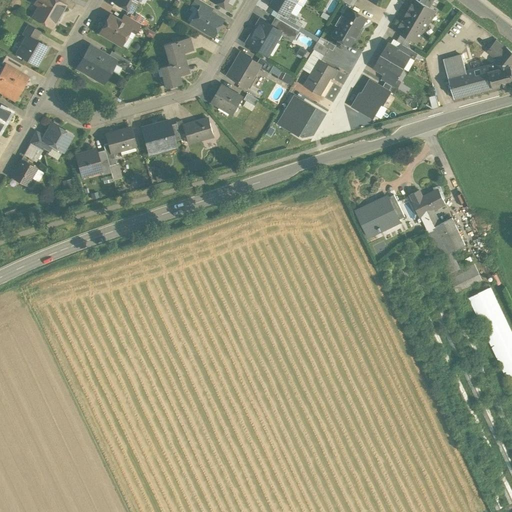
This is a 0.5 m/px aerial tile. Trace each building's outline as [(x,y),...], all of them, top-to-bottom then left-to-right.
[(58,1),(55,0),(36,0),(35,1),(39,4),(32,17),(52,29),(65,6),(58,1)] [(71,1),(68,0),(58,0),(58,1),(65,6),(71,9),(75,4),(71,1)] [(116,0),(115,3),(131,12),(138,0),(137,0),(116,0)] [(212,7),(199,0),(195,0),(191,6),(198,10),(200,7),(209,13),(212,7)] [(210,0),(228,10),(234,0),(210,0)] [(290,12),(296,2),(291,0),(271,0),(269,4),(280,10),(288,15),(290,12)] [(420,2),(416,0),(413,0),(408,9),(430,22),(436,11),(430,8),(420,2)] [(209,13),(200,7),(198,10),(191,23),(213,36),(222,20),(209,13)] [(366,18),(348,8),(333,35),(332,38),(338,41),(339,39),(346,42),(351,46),(362,28),(360,27),(366,18)] [(430,22),(408,9),(402,20),(423,33),(430,22)] [(276,18),(299,31),(302,25),(298,23),(299,21),(296,19),(297,17),(290,12),(288,15),(280,10),(276,18)] [(120,21),(109,15),(107,20),(109,21),(102,34),(118,44),(123,35),(126,36),(129,31),(131,28),(120,21)] [(140,24),(124,15),(120,21),(131,28),(129,31),(134,34),(140,24)] [(299,31),(276,18),(271,25),(281,31),(281,33),(293,40),(299,31)] [(271,25),(260,19),(247,42),(259,49),(260,47),(267,50),(273,40),(275,41),(281,33),(281,31),(271,25)] [(423,33),(402,20),(395,31),(401,34),(411,40),(417,44),(423,33)] [(39,32),(28,25),(23,35),(27,37),(27,36),(34,40),(39,32)] [(411,40),(401,34),(397,41),(402,44),(407,47),(411,40)] [(34,40),(27,36),(27,37),(22,46),(27,49),(22,57),(36,65),(47,48),(34,40)] [(189,38),(164,44),(170,65),(185,61),(185,60),(184,60),(182,53),(192,50),(189,38)] [(336,45),(325,39),(322,44),(329,48),(333,50),(336,45)] [(346,42),(339,39),(338,41),(337,43),(337,45),(341,47),(343,47),(346,42)] [(505,48),(495,41),(487,51),(497,59),(505,48)] [(322,44),(318,42),(313,49),(314,49),(324,55),(329,48),(322,44)] [(399,49),(388,43),(381,56),(403,68),(410,56),(399,49)] [(407,47),(402,44),(399,49),(410,56),(414,59),(417,53),(407,47)] [(108,56),(92,47),(85,59),(83,58),(77,68),(93,78),(95,75),(102,80),(109,69),(111,70),(114,64),(116,61),(108,56)] [(505,48),(497,59),(494,64),(487,66),(493,88),(511,82),(511,66),(511,64),(511,51),(506,47),(505,48)] [(314,49),(303,69),(311,74),(320,59),(322,60),(324,55),(314,49)] [(129,62),(111,51),(108,56),(116,61),(114,64),(124,70),(129,62)] [(257,62),(242,54),(235,66),(233,65),(228,75),(241,82),(242,81),(249,85),(259,67),(261,64),(257,62)] [(23,65),(6,55),(0,64),(6,67),(6,66),(18,73),(23,65)] [(487,66),(466,71),(462,57),(461,55),(443,60),(454,99),(493,88),(487,66)] [(403,68),(381,56),(374,68),(384,74),(395,81),(396,80),(403,68)] [(274,65),(261,57),(257,62),(261,64),(259,67),(269,73),(274,65)] [(322,60),(320,59),(311,74),(304,86),(320,95),(330,78),(332,78),(337,70),(322,60)] [(170,65),(160,68),(166,88),(181,84),(178,76),(188,73),(185,62),(185,61),(170,65)] [(6,67),(0,76),(0,90),(13,98),(25,77),(18,73),(6,66),(6,67)] [(395,81),(384,74),(381,79),(385,82),(391,86),(397,88),(400,83),(396,80),(395,81)] [(381,105),(383,106),(391,92),(388,91),(391,86),(385,82),(382,87),(370,80),(362,93),(381,105)] [(242,97),(221,85),(212,102),(220,107),(221,104),(234,112),(242,97)] [(259,100),(247,93),(244,99),(255,106),(259,100)] [(372,119),(381,105),(362,93),(360,93),(352,107),(372,119)] [(315,109),(294,96),(286,110),(307,122),(315,109)] [(10,110),(0,104),(0,132),(5,124),(3,123),(10,110)] [(307,122),(286,110),(278,123),(299,136),(307,122)] [(183,126),(185,133),(187,143),(203,139),(202,138),(213,134),(209,118),(183,126)] [(181,120),(175,122),(176,123),(179,135),(185,133),(183,126),(181,120)] [(169,121),(153,126),(153,125),(141,128),(149,155),(176,147),(174,141),(170,125),(169,121)] [(176,123),(170,125),(174,141),(180,140),(179,135),(176,123)] [(57,127),(51,124),(48,129),(49,129),(45,137),(48,139),(43,147),(49,151),(52,145),(62,151),(72,135),(57,126),(57,127)] [(129,127),(106,134),(109,143),(111,153),(113,152),(134,146),(129,127)] [(45,137),(36,132),(30,143),(41,150),(43,147),(48,139),(45,137)] [(41,150),(30,143),(23,154),(34,161),(41,150)] [(111,153),(109,143),(103,145),(104,150),(109,166),(116,163),(113,152),(111,153)] [(95,150),(76,156),(80,172),(90,169),(91,173),(100,170),(101,170),(96,152),(95,150)] [(104,150),(96,152),(101,170),(100,170),(101,175),(111,173),(109,166),(104,150)] [(36,168),(21,159),(11,177),(26,186),(36,168)] [(201,160),(190,162),(193,172),(203,169),(201,160)] [(77,186),(69,188),(71,196),(78,194),(77,186)] [(435,191),(423,197),(420,190),(410,194),(413,201),(412,202),(420,217),(421,216),(434,210),(446,204),(443,197),(438,199),(435,191)] [(458,193),(463,204),(468,202),(463,191),(458,193)] [(405,217),(394,195),(388,197),(399,220),(405,217)] [(388,196),(356,211),(368,237),(380,231),(380,232),(400,222),(399,220),(388,197),(388,196)] [(434,210),(421,216),(427,230),(441,223),(434,210)] [(427,230),(426,230),(448,274),(460,268),(452,251),(465,245),(452,218),(427,230)] [(511,420),(426,239),(419,243),(511,439),(511,420)] [(511,474),(511,454),(413,245),(405,249),(511,474)] [(511,500),(511,487),(403,257),(396,260),(509,502),(511,500)] [(460,268),(448,274),(457,292),(464,289),(482,280),(474,262),(460,268)] [(390,263),(383,267),(496,508),(503,505),(390,263)] [(468,298),(511,388),(511,334),(490,289),(468,298)]
